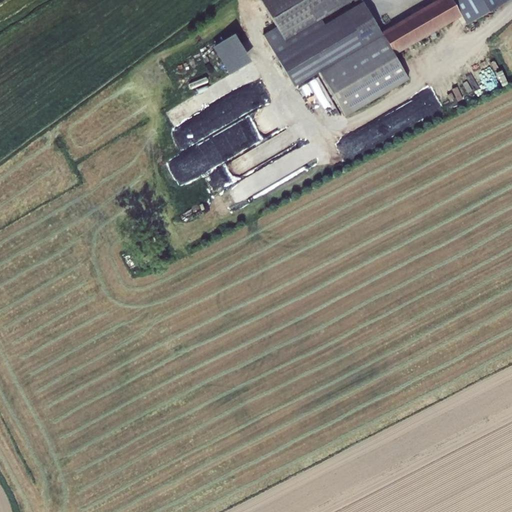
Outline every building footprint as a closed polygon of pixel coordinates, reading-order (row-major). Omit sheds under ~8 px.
[(432,0),(434,1),(381,32),(361,0),(260,0),(276,27),(263,35),(294,87),(319,72),(344,116),(408,79),(394,55),(460,13),(466,24),(507,0),(432,0)] [(234,33),(212,47),(229,74),(251,61),(234,33)] [(246,111),(262,105),(257,89),(236,97),(240,106),(243,104),(246,111)] [(296,124),(239,155),(247,171),(260,164),(264,172),(261,174),(264,180),(275,173),(278,179),(285,176),(289,184),(292,183),(294,188),(303,183),(294,168),(310,160),(299,139),(303,137),(296,124)] [(231,207),(258,193),(248,175),(234,182),(237,189),(225,195),(231,207)]
